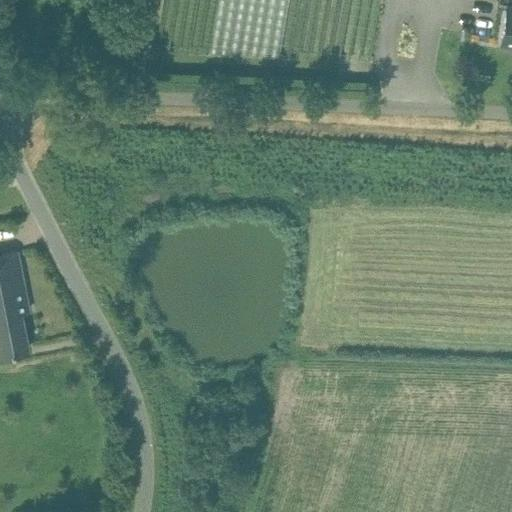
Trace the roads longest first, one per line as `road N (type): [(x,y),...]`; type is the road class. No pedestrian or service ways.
road 1 (unclassified): [(511,113),(132,98),(60,101),(0,115)]
road 2 (unclassified): [(140,511),(138,414),(0,124)]
